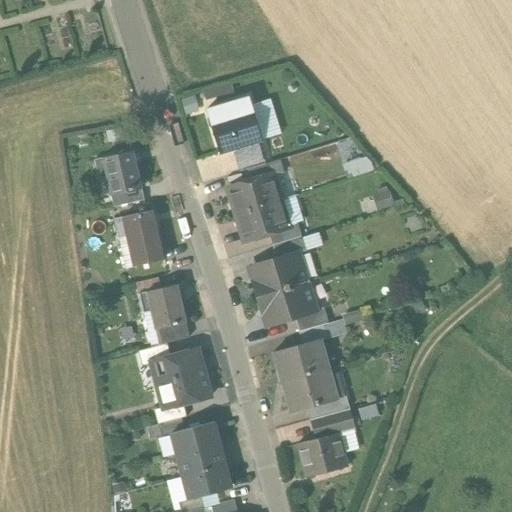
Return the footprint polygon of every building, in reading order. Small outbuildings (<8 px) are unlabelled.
[(251,106),(209,119),(220,153),(233,149),(256,142),(262,141),(251,106)] [(108,144),(124,142),(122,127),(106,129),(108,144)] [(256,142),(233,149),(240,172),(248,170),(263,165),(256,142)] [(133,153),(94,162),(98,180),(107,178),(110,177),(115,196),(142,190),(133,153)] [(248,170),(251,181),(272,175),(273,177),(283,174),(278,161),(263,165),(248,170)] [(251,181),(227,189),(235,216),(281,202),(273,177),(272,175),(251,181)] [(114,208),(117,207),(115,196),(110,177),(107,178),(114,208)] [(142,190),(115,196),(117,207),(144,201),(142,190)] [(281,202),(235,216),(243,243),(268,235),(289,228),(288,227),(281,202)] [(165,261),(154,212),(115,221),(119,240),(127,238),(134,268),(165,261)] [(289,228),(268,235),(272,246),(301,237),(296,224),(288,227),(289,228)] [(301,237),(272,246),(276,260),(298,253),(298,254),(305,252),(301,237)] [(276,260),(251,268),(255,279),(251,285),(256,298),(307,282),(298,254),(298,253),(276,260)] [(316,311),(307,282),(256,298),(259,311),(266,315),(269,326),(294,319),(316,312),(316,311)] [(186,325),(177,288),(140,296),(144,314),(156,311),(160,331),(186,325)] [(316,311),(316,312),(294,319),(299,333),(323,326),(328,325),(323,309),(316,311)] [(167,345),(189,339),(186,325),(160,331),(163,346),(167,345)] [(327,340),(323,326),(299,333),(302,344),(319,340),(320,342),(327,340)] [(302,344),(272,353),(281,384),(328,371),(320,342),(319,340),(302,344)] [(153,362),(170,357),(167,345),(163,346),(138,352),(142,367),(153,364),(153,362)] [(183,405),(210,398),(198,350),(170,357),(153,362),(153,364),(165,408),(166,410),(183,405)] [(336,400),(328,371),(281,384),(289,415),(305,410),(337,401),(336,400)] [(336,400),(337,401),(305,410),(308,422),(348,410),(345,398),(336,400)] [(157,425),(181,419),(186,418),(183,405),(166,410),(165,408),(153,411),(157,425)] [(354,430),(348,410),(308,422),(314,441),(337,435),(354,430)] [(171,434),(184,431),(181,419),(157,425),(146,428),(149,440),(171,434)] [(171,434),(176,457),(219,445),(213,423),(184,431),(171,434)] [(314,441),(298,446),(307,478),(346,467),(337,435),(314,441)] [(176,457),(182,478),(225,467),(219,445),(176,457)] [(225,467),(182,478),(188,501),(201,497),(230,489),(225,467)] [(201,497),(188,501),(178,503),(180,511),(190,511),(204,508),(201,497)] [(212,511),(236,511),(234,501),(211,507),(212,511)]
